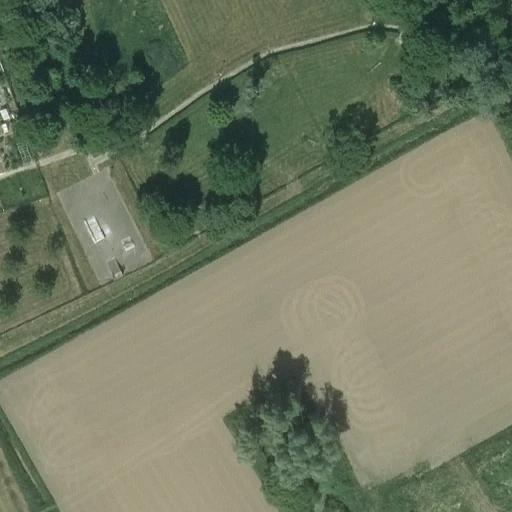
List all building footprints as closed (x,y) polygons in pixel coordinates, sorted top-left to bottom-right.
[(218,297),(199,307),(218,342),(249,326),(233,296),(221,302),(218,297)] [(199,307),(181,317),(200,352),(218,342),(199,307)] [(181,317),(161,327),(180,363),(200,352),(181,317)] [(161,327),(141,338),(160,374),(180,363),(161,327)] [(128,364),(113,372),(124,393),(160,374),(141,338),(120,349),(123,355),(128,364)] [(123,355),(108,363),(113,372),(128,364),(123,355)] [(184,427),(161,436),(175,474),(198,465),(184,427)] [(161,436),(140,444),(154,482),(175,474),(161,436)] [(140,444),(118,451),(132,490),(154,482),(140,444)] [(118,451),(95,460),(109,498),(132,490),(118,451)]
